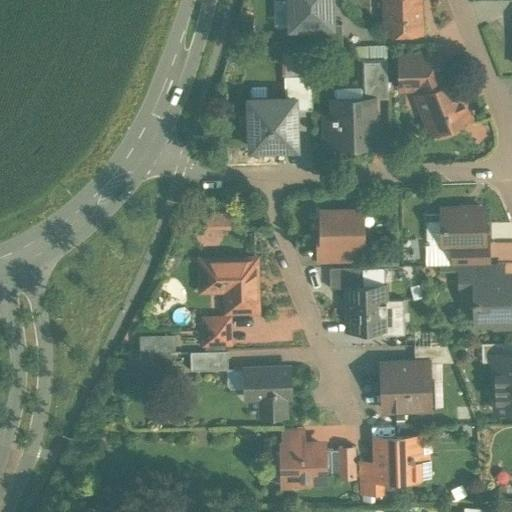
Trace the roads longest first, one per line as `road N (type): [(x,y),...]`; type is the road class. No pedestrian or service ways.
road 1 (residential): [(349,411),(258,176)]
road 2 (residential): [(258,176),(508,171)]
road 3 (tertiary): [(12,261),(26,305),(29,396),(0,488)]
road 4 (residential): [(508,171),(507,128),(457,0)]
road 5 (secondary): [(144,150),(90,210),(12,261)]
road 6 (secondary): [(198,0),(144,150)]
